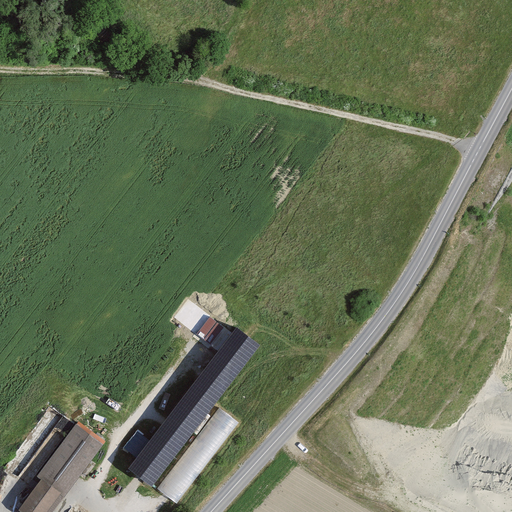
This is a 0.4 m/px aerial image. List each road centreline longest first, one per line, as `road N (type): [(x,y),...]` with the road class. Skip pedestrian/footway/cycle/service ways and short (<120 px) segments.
road 1 (tertiary): [(511,81),(425,253),(340,368),(210,511)]
road 2 (track): [(477,150),(198,79),(0,70)]
